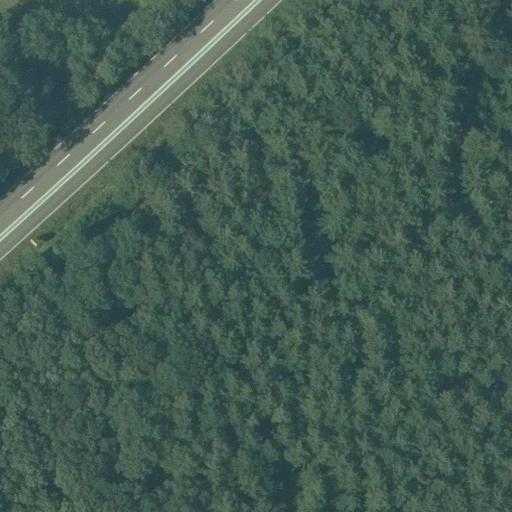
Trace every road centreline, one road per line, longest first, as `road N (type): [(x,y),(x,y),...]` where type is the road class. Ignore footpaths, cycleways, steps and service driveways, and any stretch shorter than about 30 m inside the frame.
road 1 (trunk): [(0,240),(263,0)]
road 2 (trunk): [(228,0),(0,214)]
